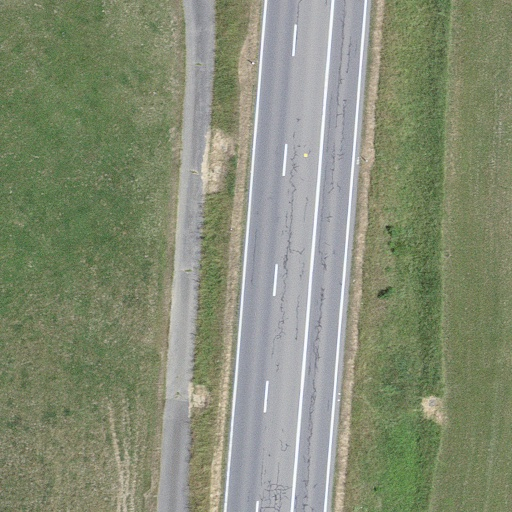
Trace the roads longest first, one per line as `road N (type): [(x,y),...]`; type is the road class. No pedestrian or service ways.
road 1 (primary): [(316,0),(275,511)]
road 2 (track): [(199,0),(200,95),(172,511)]
